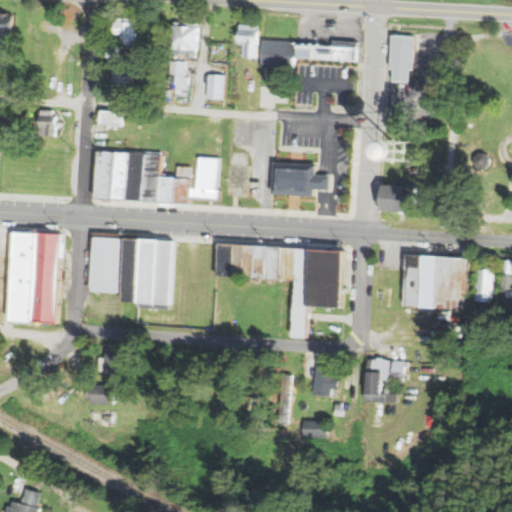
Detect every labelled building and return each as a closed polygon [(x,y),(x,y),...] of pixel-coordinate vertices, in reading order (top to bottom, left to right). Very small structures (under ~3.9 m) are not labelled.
[(0,12),(13,13),(12,33),(0,31),(0,12)] [(114,16),(113,33),(120,33),(120,42),(136,43),(137,18),(114,16)] [(173,19),(200,21),(198,57),(186,56),(186,48),(170,47),(173,19)] [(239,23),(259,24),(256,56),(242,55),(243,43),(238,43),(239,23)] [(394,36),(393,68),(396,68),(395,82),(411,83),(412,70),(415,70),(417,37),(406,36),(394,36)] [(296,42),(295,58),(358,61),(359,40),(333,39),(332,44),(296,42)] [(296,42),(295,58),(294,69),(260,67),(262,40),(296,42)] [(106,45),(105,56),(119,57),(120,46),(106,45)] [(187,60),(185,75),(189,76),(189,84),(169,83),(171,59),(187,60)] [(112,65),(133,67),(132,80),(135,80),(134,91),(111,89),(112,65)] [(208,73),(225,74),(224,98),(207,97),(208,73)] [(1,80),(1,89),(12,90),(12,80),(1,80)] [(39,109),(38,135),(57,136),(57,116),(52,116),(53,110),(39,109)] [(100,110),(99,123),(123,125),(123,111),(100,110)] [(219,200),(191,198),(191,205),(96,199),(99,150),(163,153),(161,174),(176,175),(176,163),(198,165),(198,156),(222,157),(220,187),(219,200)] [(473,163),(472,161),(472,158),(473,155),(475,153),(478,152),(481,151),(484,152),(486,153),(488,155),(489,158),(489,161),(489,164),(487,166),(485,168),(482,169),(479,169),(476,168),(474,166),(473,163)] [(318,190),(330,190),(330,175),(319,175),(316,174),(316,164),(273,162),(271,194),(314,196),(314,189),(318,190)] [(408,167),(408,175),(417,176),(417,168),(408,167)] [(381,183),(379,208),(418,211),(420,186),(381,183)] [(0,229),(63,234),(57,322),(0,318),(0,229)] [(93,233),(177,239),(173,305),(121,301),(122,292),(89,290),(93,233)] [(216,242),(344,249),(341,305),(310,304),(308,336),(291,335),(294,282),(214,277),(216,242)] [(407,254),(469,257),(466,309),(404,305),(407,254)] [(503,259),(511,259),(511,290),(502,290),(503,259)] [(477,268),(475,300),(493,301),(495,269),(477,268)] [(511,334),(486,333),(486,344),(511,345),(511,334)] [(106,343),(105,357),(99,357),(98,371),(102,371),(102,375),(126,377),(127,367),(121,366),(124,345),(106,343)] [(367,357),(407,360),(406,381),(394,380),(393,393),(399,394),(398,403),(364,400),(367,357)] [(337,363),(318,361),(314,394),(332,396),(333,389),(339,389),(340,379),(335,379),(337,363)] [(223,363),(233,363),(230,407),(220,406),(223,363)] [(294,374),(279,373),(275,421),(290,422),(294,374)] [(116,385),(90,384),(90,386),(87,386),(86,394),(90,394),(90,403),(115,404),(116,385)] [(335,403),(335,415),(344,415),(344,409),(341,409),(341,403),(335,403)] [(115,410),(115,419),(102,418),(102,409),(115,410)] [(304,419),(329,420),(328,438),(303,437),(304,419)] [(31,489),(45,492),(42,505),(44,507),(42,511),(12,511),(13,507),(17,508),(18,502),(28,505),(31,489)]
